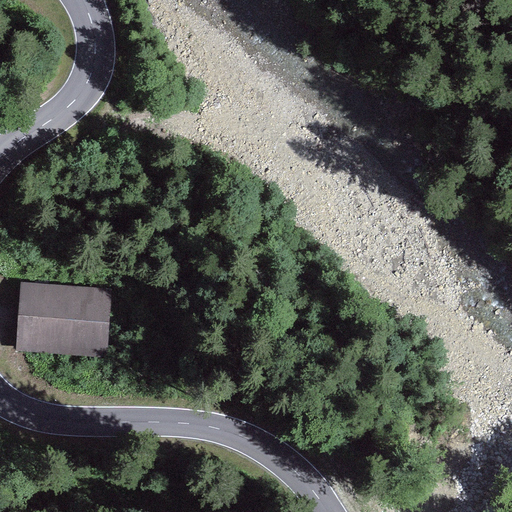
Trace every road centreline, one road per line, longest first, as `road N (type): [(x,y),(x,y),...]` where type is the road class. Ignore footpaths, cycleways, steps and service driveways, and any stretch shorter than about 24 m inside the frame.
road 1 (tertiary): [(0,395),(63,420),(174,422),(232,433),(274,454),(329,511)]
road 2 (tertiary): [(82,0),(95,38),(93,71),(69,104),(0,157)]
